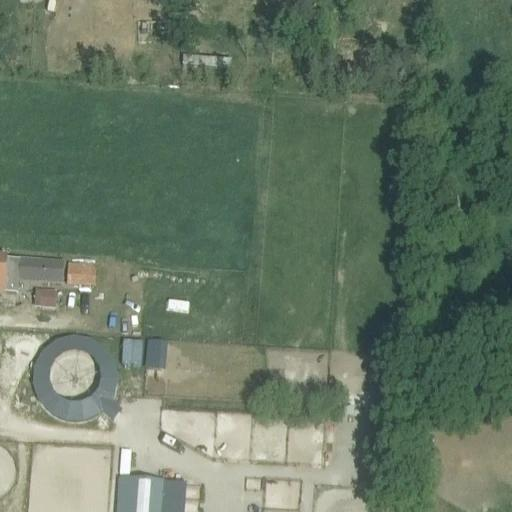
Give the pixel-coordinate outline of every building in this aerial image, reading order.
[(231,62),(184,58),(183,68),(230,71),(231,62)] [(18,294),(19,283),(20,262),(9,261),(0,260),(0,294),(6,294),(18,294)] [(32,261),(31,262),(20,262),(19,283),(30,284),(62,286),(63,263),(32,261)] [(68,287),(96,288),(97,266),(69,265),(68,287)] [(43,294),(43,311),(59,311),(60,294),(43,294)] [(24,356),(47,430),(105,411),(109,421),(124,417),(97,333),(24,356)] [(166,341),(150,341),(148,367),(164,368),(166,341)] [(120,395),(140,397),(142,373),(122,371),(120,395)] [(375,423),(372,474),(393,475),(395,424),(375,423)] [(118,480),(116,511),(165,511),(167,484),(118,480)] [(167,485),(165,511),(185,511),(188,487),(167,485)]
